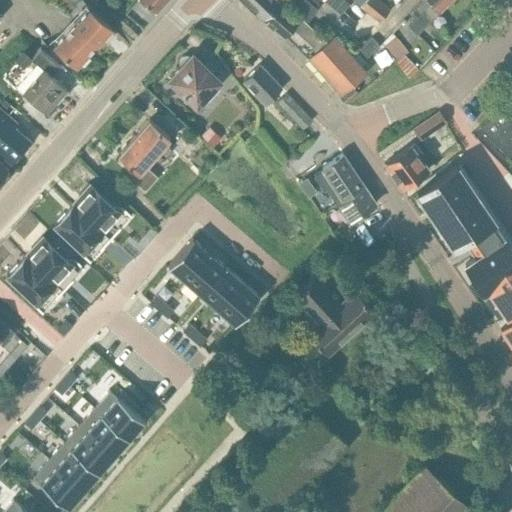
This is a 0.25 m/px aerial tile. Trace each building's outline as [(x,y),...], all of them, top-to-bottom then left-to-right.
[(144,0),(156,10),(165,0),(144,0)] [(244,0),(260,14),(263,17),(284,36),(291,27),(316,50),(332,35),(326,39),(307,22),(287,7),(279,0),(244,0)] [(284,0),(307,20),(318,7),(309,0),(284,0)] [(364,0),(360,5),(359,6),(379,20),(390,7),(381,0),(364,0)] [(420,0),(412,9),(412,10),(410,13),(414,18),(408,24),(417,33),(431,18),(447,0),(420,0)] [(76,65),(111,27),(88,5),(53,44),(76,65)] [(309,56),(340,91),(341,92),(366,70),(333,34),(332,35),(316,50),(309,56)] [(395,35),(384,44),(396,60),(396,61),(408,77),(409,78),(414,73),(415,72),(418,69),(404,54),(408,51),(395,35)] [(364,59),(379,44),(371,37),(356,51),(364,59)] [(16,85),(21,90),(46,113),(68,89),(52,74),(61,65),(41,48),(31,58),(37,63),(16,85)] [(22,50),(14,58),(24,69),(33,61),(22,50)] [(169,77),(198,104),(206,95),(207,97),(219,84),(218,82),(221,78),(192,52),(189,55),(186,55),(183,56),(181,58),(180,60),(179,66),(169,77)] [(265,101),(281,86),(259,63),(243,78),(265,101)] [(353,86),(343,95),(340,97),(345,103),(358,92),(353,86)] [(511,90),(478,125),(478,126),(509,155),(511,151),(511,90)] [(303,127),(312,118),(287,91),(277,100),(303,127)] [(0,151),(11,162),(30,140),(13,125),(16,121),(0,106),(0,151)] [(438,110),(413,128),(420,138),(446,121),(438,110)] [(149,118),(118,153),(138,171),(154,154),(158,150),(163,154),(164,155),(172,146),(166,141),(170,136),(149,118)] [(209,126),(201,134),(212,145),(220,137),(209,126)] [(194,133),(188,139),(194,145),(200,138),(194,133)] [(384,162),(402,187),(429,168),(410,143),(384,162)] [(158,150),(154,154),(159,158),(163,154),(158,150)] [(326,186),(336,201),(364,183),(343,152),(321,167),(331,182),(326,186)] [(0,178),(9,168),(0,160),(0,178)] [(457,164),(417,191),(454,246),(467,237),(478,253),(464,262),(483,290),(488,287),(506,313),(511,309),(511,246),(504,235),(502,237),(492,221),(494,220),(457,164)] [(306,177),(298,183),(308,196),(316,191),(306,177)] [(78,193),(71,201),(110,236),(120,225),(111,217),(119,207),(90,181),(89,182),(87,181),(77,192),(78,193)] [(364,183),(336,201),(348,219),(376,201),(364,183)] [(63,207),(53,219),(54,220),(53,221),(82,247),(83,248),(91,238),(100,246),(110,236),(71,201),(64,209),(63,207)] [(31,245),(24,253),(62,288),(72,277),(63,269),(72,260),(42,233),(41,234),(40,233),(30,244),(31,245)] [(192,235),(167,265),(184,280),(210,250),(192,235)] [(210,250),(184,280),(200,294),(226,265),(210,250)] [(16,259),(6,271),(7,272),(6,273),(35,300),(44,290),(53,298),(62,288),(24,253),(17,261),(16,259)] [(226,265),(200,294),(217,309),(243,279),(226,265)] [(326,353),(372,311),(353,291),(339,304),(314,277),(295,295),(320,322),(308,333),(326,353)] [(243,279),(217,309),(233,323),(259,294),(243,279)] [(156,295),(150,301),(159,308),(164,302),(156,295)] [(164,302),(159,308),(167,316),(173,309),(164,302)] [(57,325),(56,327),(62,332),(63,331),(71,322),(65,316),(57,325)] [(511,320),(500,328),(511,346),(511,320)] [(0,340),(0,341),(10,331),(0,321),(0,340)] [(189,323),(183,329),(191,337),(197,330),(189,323)] [(197,330),(191,337),(200,344),(205,338),(197,330)] [(21,339),(0,362),(0,374),(27,344),(21,339)] [(68,369),(61,378),(69,385),(76,376),(69,370),(68,369)] [(61,378),(53,387),(54,387),(61,393),(69,385),(61,378)] [(109,388),(93,406),(99,412),(129,437),(145,419),(115,393),(109,388)] [(39,403),(31,412),(31,413),(39,419),(46,410),(39,404),(39,403)] [(93,406),(77,424),(84,429),(114,454),(129,437),(99,412),(93,406)] [(270,511),(281,511),(344,443),(307,408),(239,484),(270,511)] [(31,412),(23,421),(24,421),(31,427),(39,419),(31,413),(31,412)] [(77,424),(63,440),(69,446),(99,472),(114,454),(84,429),(77,424)] [(63,440),(48,457),(54,463),(84,489),(99,472),(69,446),(63,440)] [(48,457),(32,475),(39,481),(68,507),(84,489),(54,463),(48,457)] [(377,511),(475,511),(476,511),(422,463),(377,511)] [(13,498),(0,511),(28,511),(19,503),(13,498)]
